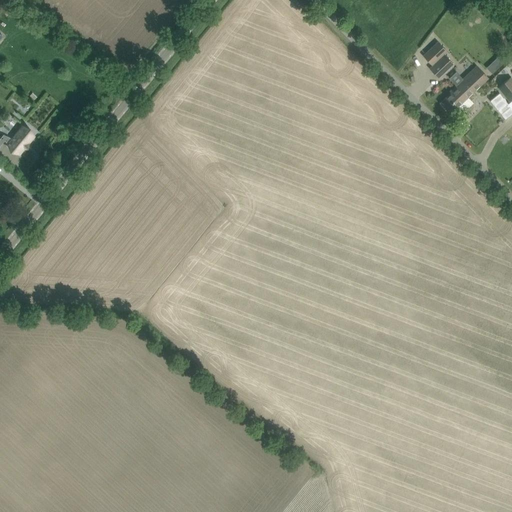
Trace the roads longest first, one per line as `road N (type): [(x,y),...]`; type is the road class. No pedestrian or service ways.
road 1 (tertiary): [(0,259),(213,0)]
road 2 (unclassified): [(511,199),(315,0)]
